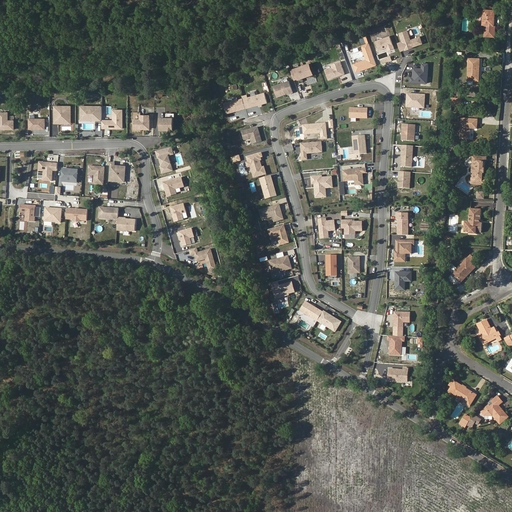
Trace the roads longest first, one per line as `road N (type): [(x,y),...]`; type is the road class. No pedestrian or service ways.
road 1 (residential): [(373,322),(389,104),(382,89),(343,91),(276,123),(308,275),(316,290),(360,316)]
road 2 (residential): [(153,263),(157,233),(139,149),(33,146)]
road 3 (residential): [(497,286),(509,71)]
road 4 (unclassified): [(153,263),(327,364)]
road 5 (unclassified): [(358,383),(511,476)]
road 6 (unclassified): [(0,247),(153,263)]
